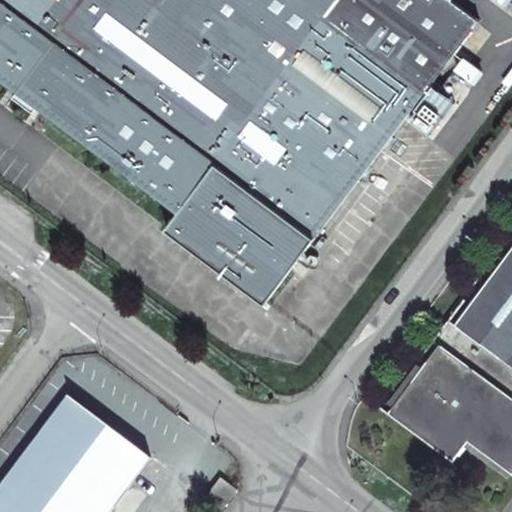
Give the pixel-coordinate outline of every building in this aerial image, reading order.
[(0,0),(0,74),(18,88),(39,105),(178,211),(166,229),(266,306),(478,22),(449,0),(0,0)] [(39,105),(18,88),(11,97),(33,113),(39,105)] [(388,403),(426,432),(459,456),(469,443),(475,434),(511,461),(511,251),(456,326),(449,320),(388,403)] [(111,511),(152,458),(72,399),(0,496),(0,511),(111,511)] [(422,437),(426,432),(388,403),(384,408),(422,437)] [(469,443),(511,474),(511,461),(475,434),(469,443)] [(220,477),(208,493),(223,505),(232,492),(233,488),(220,477)] [(203,499),(218,511),(223,505),(208,493),(203,499)]
